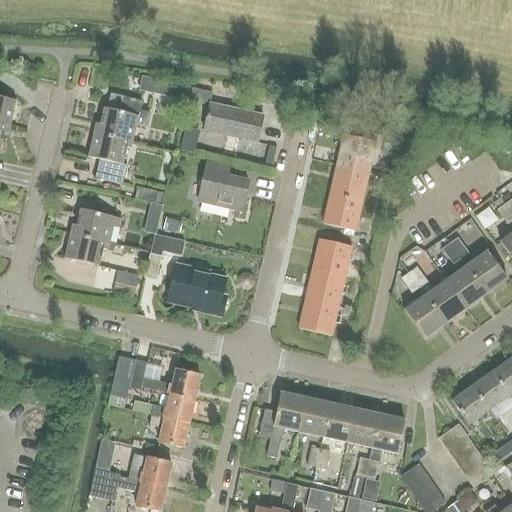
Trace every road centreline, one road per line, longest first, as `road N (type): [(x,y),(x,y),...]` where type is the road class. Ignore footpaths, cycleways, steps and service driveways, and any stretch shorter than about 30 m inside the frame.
road 1 (residential): [(251,353),(413,387),(511,318)]
road 2 (residential): [(13,299),(251,353)]
road 3 (residential): [(251,353),(303,130)]
road 4 (residential): [(13,299),(59,93)]
road 5 (residential): [(215,511),(251,353)]
